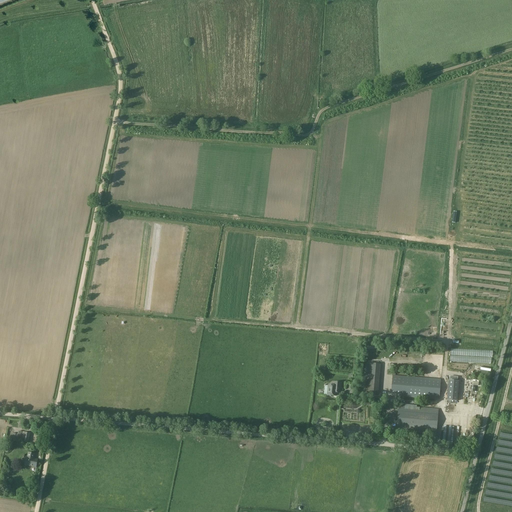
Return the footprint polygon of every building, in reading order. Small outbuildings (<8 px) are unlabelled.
[(495,340),(461,337),(461,343),(495,346),(495,340)] [(492,351),(451,349),(451,355),(492,357),(492,351)] [(450,356),(450,362),(491,364),(491,358),(450,356)] [(391,396),(439,400),(441,380),(392,376),(391,396)] [(457,402),(459,382),(448,381),(447,401),(457,402)] [(331,396),(336,396),(336,392),(337,391),(340,392),(340,383),(336,383),(335,385),(333,384),(332,386),(328,386),(327,396),(328,396),(329,396),(331,396)] [(398,406),(396,431),(436,435),(438,410),(416,408),(416,406),(405,405),(405,407),(398,406)] [(30,434),(23,432),(21,442),(28,443),(30,434)] [(25,457),(24,465),(36,468),(38,460),(34,459),(35,454),(28,453),(27,458),(25,457)]
